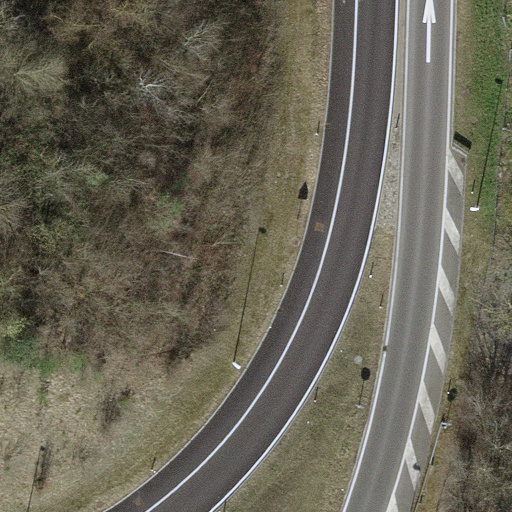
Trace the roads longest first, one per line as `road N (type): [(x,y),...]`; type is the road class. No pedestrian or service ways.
road 1 (motorway): [(378,0),(359,187),(330,293),(259,423),(173,511)]
road 2 (motorway): [(371,511),(417,296),(431,0)]
